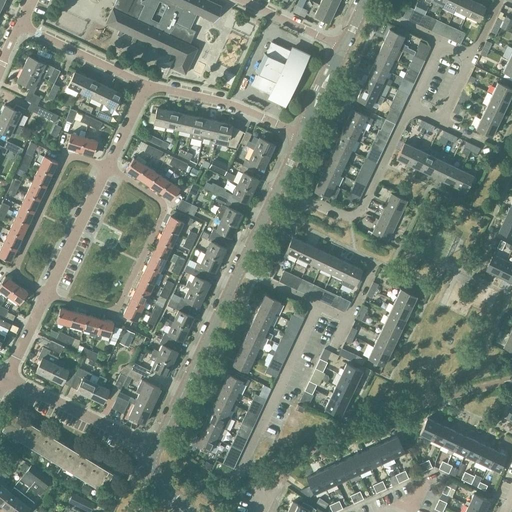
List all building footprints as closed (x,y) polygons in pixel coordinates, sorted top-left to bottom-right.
[(116,0),(105,23),(119,30),(117,36),(120,37),(123,32),(133,37),(131,42),(134,44),(137,38),(147,43),(145,49),(148,50),(151,45),(161,50),(159,55),(162,57),(165,51),(176,56),(171,68),(185,74),(197,49),(189,45),(191,41),(189,40),(191,36),(193,37),(195,32),(189,29),(196,13),(205,17),(212,2),(206,0),(116,0)] [(305,0),(299,0),(297,6),(302,8),(305,0)] [(336,0),(320,0),(319,5),(334,12),(339,1),(336,0)] [(445,0),(444,5),(455,10),(459,0),(445,0)] [(470,0),(459,0),(455,10),(466,16),(473,1),(470,0)] [(485,7),(473,1),(466,16),(478,21),(485,7)] [(334,12),(319,5),(314,16),(328,23),(334,12)] [(408,20),(413,10),(407,7),(402,18),(408,20)] [(419,12),(413,10),(408,20),(414,23),(419,12)] [(511,22),(511,20),(506,17),(500,28),(508,32),(511,22)] [(431,31),(436,21),(430,18),(425,28),(431,31)] [(503,21),(497,18),(494,25),(500,28),(503,21)] [(442,23),(436,21),(431,31),(437,34),(442,23)] [(500,28),(494,25),(491,32),(496,34),(500,28)] [(404,36),(389,29),(383,41),(398,48),(414,55),(415,51),(408,47),(408,46),(401,43),(404,36)] [(454,42),(459,31),(453,29),(448,39),(454,42)] [(465,34),(459,31),(454,42),(460,44),(465,34)] [(378,53),(393,59),(397,61),(399,57),(395,55),(398,48),(383,41),(378,53)] [(486,41),(483,48),(489,51),(492,44),(486,41)] [(290,51),(272,42),(267,52),(268,53),(267,55),(264,53),(255,72),(258,73),(257,75),(256,75),(251,85),(270,94),(269,96),(286,104),(291,91),(292,89),(293,90),(302,71),(301,71),(302,69),(308,57),(291,49),(290,51)] [(489,51),(483,48),(480,55),(486,58),(489,51)] [(415,51),(414,55),(424,60),(427,54),(416,49),(415,51)] [(378,53),(373,64),(387,71),(393,59),(378,53)] [(424,60),(414,55),(411,61),(422,66),(424,60)] [(28,56),(22,68),(39,77),(44,79),(47,73),(51,75),(54,69),(28,56)] [(511,61),(509,60),(503,71),(511,75),(511,61)] [(373,64),(367,75),(382,82),(390,86),(392,80),(385,77),(387,71),(373,64)] [(39,77),(22,68),(17,80),(36,89),(39,83),(37,82),(39,77)] [(51,75),(48,81),(54,84),(60,71),(54,68),(54,69),(51,75)] [(227,71),(222,81),(231,86),(235,75),(227,71)] [(80,92),(87,77),(75,72),(68,86),(80,92)] [(403,78),(414,83),(416,77),(405,72),(405,73),(403,78)] [(382,82),(367,75),(362,87),(377,94),(382,82)] [(467,83),(472,85),(476,78),(470,76),(467,83)] [(87,77),(80,92),(91,97),(98,83),(87,77)] [(414,83),(403,78),(400,84),(411,89),(414,83)] [(511,89),(498,82),(492,94),(508,102),(511,93),(511,89)] [(98,83),(91,97),(103,103),(110,88),(98,83)] [(472,85),(467,83),(463,90),(469,92),(472,85)] [(60,87),(54,84),(48,97),(54,100),(60,87)] [(377,94),(362,87),(357,99),(371,106),(373,102),(381,105),(384,98),(377,94)] [(121,94),(110,88),(103,103),(118,110),(122,103),(118,101),(121,94)] [(392,101),(403,106),(408,94),(397,89),(392,101)] [(25,100),(31,103),(37,106),(41,98),(28,92),(25,100)] [(492,94),(487,106),(503,113),(508,102),(492,94)] [(456,105),(462,108),(465,101),(459,98),(456,105)] [(389,107),(400,112),(403,106),(392,101),(389,107)] [(37,106),(31,103),(28,109),(55,122),(58,116),(42,108),(37,106)] [(84,111),(87,105),(81,103),(79,108),(84,111)] [(16,105),(13,110),(4,105),(0,114),(0,116),(15,124),(15,123),(18,125),(26,109),(16,105)] [(87,105),(84,111),(90,114),(93,108),(87,105)] [(462,108),(456,105),(453,112),(458,115),(462,108)] [(487,106),(481,117),(497,125),(503,113),(487,106)] [(157,108),(154,124),(166,127),(170,111),(157,108)] [(70,109),(66,120),(72,123),(76,111),(70,109)] [(352,109),(346,121),(361,128),(364,122),(370,125),(373,119),(352,109)] [(389,110),(385,119),(395,123),(399,114),(389,110)] [(99,111),(96,117),(109,123),(112,117),(99,111)] [(182,114),(170,111),(166,127),(178,129),(182,114)] [(87,125),(91,118),(84,114),(80,121),(87,125)] [(182,114),(178,129),(191,132),(195,117),(182,114)] [(15,124),(0,116),(0,131),(13,137),(15,132),(11,130),(15,124)] [(195,117),(191,132),(190,137),(191,139),(196,139),(197,139),(200,139),(200,141),(202,141),(203,135),(207,119),(195,117)] [(497,125),(481,117),(476,129),(492,136),(497,125)] [(91,118),(87,125),(99,130),(102,123),(91,118)] [(207,119),(203,135),(203,139),(210,140),(211,137),(216,138),(219,122),(207,119)] [(376,135),(387,140),(395,123),(385,119),(380,130),(379,129),(376,135)] [(425,129),(428,123),(421,120),(419,126),(425,129)] [(346,121),(341,132),(356,139),(359,133),(363,135),(366,130),(361,128),(346,121)] [(219,122),(216,138),(214,144),(227,147),(232,125),(219,122)] [(435,127),(428,123),(425,129),(432,132),(435,127)] [(80,130),(79,135),(70,133),(66,146),(80,150),(84,137),(85,132),(80,130)] [(246,131),(241,143),(246,146),(249,141),(252,134),(246,131)] [(448,140),(451,134),(444,131),(441,136),(448,140)] [(356,139),(341,132),(335,144),(350,151),(356,139)] [(451,134),(448,140),(455,143),(458,137),(451,134)] [(160,147),(163,141),(150,135),(148,141),(160,147)] [(97,141),(84,137),(80,150),(93,154),(97,141)] [(256,145),(249,141),(246,146),(254,149),(268,157),(274,145),(259,138),(256,145)] [(7,141),(4,147),(7,149),(20,155),(23,149),(7,141)] [(169,144),(163,141),(160,147),(166,150),(169,144)] [(374,141),(371,147),(382,152),(385,146),(374,141)] [(471,151),(474,145),(467,142),(464,147),(471,151)] [(408,164),(416,148),(404,143),(397,159),(408,164)] [(335,144),(330,155),(345,162),(350,151),(335,144)] [(152,156),(155,149),(148,145),(144,152),(152,156)] [(480,148),(474,145),(471,151),(478,154),(480,148)] [(382,152),(371,147),(368,152),(379,157),(382,152)] [(427,154),(416,148),(408,164),(420,170),(427,154)] [(163,152),(155,149),(152,156),(159,160),(163,152)] [(184,158),(187,152),(181,149),(178,155),(184,158)] [(245,160),(243,166),(254,171),(257,165),(263,168),(268,157),(254,149),(248,161),(245,160)] [(229,150),(223,166),(228,167),(233,152),(229,150)] [(192,155),(187,152),(184,158),(190,161),(192,155)] [(22,160),(30,164),(33,157),(26,153),(22,160)] [(439,159),(427,154),(420,170),(431,175),(439,159)] [(44,155),(40,164),(35,161),(33,165),(38,168),(51,174),(57,161),(44,155)] [(345,162),(330,155),(325,167),(340,174),(345,162)] [(177,168),(180,161),(173,157),(169,164),(177,168)] [(138,177),(145,165),(134,158),(126,170),(138,177)] [(450,165),(439,159),(431,175),(443,180),(450,165)] [(30,164),(22,160),(18,169),(26,172),(30,164)] [(188,164),(180,161),(177,168),(185,171),(188,164)] [(207,169),(210,163),(204,161),(201,166),(207,169)] [(360,169),(371,174),(374,169),(363,164),(360,169)] [(157,173),(145,165),(138,177),(149,185),(157,173)] [(227,168),(220,165),(217,172),(224,175),(227,168)] [(450,165),(443,180),(454,186),(462,170),(450,165)] [(254,171),(243,166),(240,171),(243,172),(238,184),(252,191),(258,179),(251,176),(254,171)] [(340,174),(325,167),(319,178),(334,185),(340,174)] [(38,168),(32,180),(45,186),(51,174),(38,168)] [(371,174),(360,169),(358,175),(369,180),(371,174)] [(462,170),(454,186),(466,192),(473,176),(462,170)] [(157,173),(149,185),(160,192),(168,180),(157,173)] [(14,178),(11,185),(18,189),(22,182),(14,178)] [(334,185),(319,178),(314,190),(329,197),(330,196),(335,198),(340,188),(334,186),(334,185)] [(45,186),(32,180),(27,193),(40,199),(45,186)] [(168,180),(160,192),(172,200),(180,188),(168,180)] [(228,190),(231,182),(227,180),(223,188),(228,190)] [(193,184),(189,192),(196,196),(200,187),(193,184)] [(221,189),(217,195),(227,200),(238,205),(241,200),(247,203),(252,191),(238,184),(232,196),(229,194),(230,193),(221,189)] [(18,189),(11,185),(7,193),(14,197),(18,189)] [(350,192),(361,197),(363,192),(352,187),(350,192)] [(361,197),(350,192),(347,198),(358,203),(361,197)] [(27,193),(21,205),(34,211),(40,199),(27,193)] [(391,193),(384,206),(401,215),(408,202),(391,193)] [(215,201),(224,205),(224,206),(221,204),(216,216),(221,218),(236,225),(242,214),(235,211),(238,205),(227,200),(217,195),(215,201)] [(188,213),(192,205),(182,200),(177,208),(188,213)] [(2,203),(0,207),(0,210),(6,214),(10,206),(2,203)] [(21,205),(15,218),(28,224),(34,211),(21,205)] [(384,206),(378,219),(395,227),(401,215),(384,206)] [(170,215),(164,228),(177,234),(183,222),(191,226),(193,220),(179,213),(176,218),(170,215)] [(15,218),(9,230),(22,236),(28,224),(15,218)] [(213,229),(211,234),(222,240),(225,234),(231,237),(236,225),(221,218),(216,230),(213,229)] [(395,227),(378,219),(372,232),(389,240),(395,227)] [(511,223),(505,220),(499,232),(511,237),(511,223)] [(164,228),(158,240),(171,247),(177,234),(164,228)] [(22,236),(9,230),(3,242),(16,248),(22,236)] [(187,239),(194,242),(197,235),(190,231),(187,239)] [(207,239),(209,234),(204,231),(201,237),(207,239)] [(211,241),(205,253),(220,260),(226,248),(219,245),(222,240),(211,234),(208,240),(211,241)] [(292,237),(286,251),(297,257),(304,242),(292,237)] [(194,242),(187,239),(183,246),(190,250),(194,242)] [(171,247),(158,240),(152,253),(165,259),(171,247)] [(501,241),(497,248),(503,250),(506,243),(501,241)] [(16,248),(3,242),(0,249),(0,256),(10,261),(16,248)] [(316,248),(304,242),(297,257),(309,262),(316,248)] [(327,253),(316,248),(309,262),(320,268),(327,253)] [(165,259),(152,253),(147,265),(159,271),(165,259)] [(220,260),(205,253),(200,265),(197,263),(195,269),(194,269),(206,274),(209,269),(215,272),(220,260)] [(327,253),(320,268),(332,273),(339,258),(327,253)] [(499,277),(507,261),(494,255),(486,271),(499,277)] [(175,263),(182,267),(185,259),(178,256),(175,263)] [(339,258),(332,273),(343,278),(350,264),(339,258)] [(187,265),(195,269),(197,263),(190,260),(187,265)] [(511,263),(507,261),(499,277),(511,283),(511,282),(511,263)] [(182,267),(175,263),(171,271),(178,275),(182,267)] [(341,284),(353,289),(353,288),(355,284),(358,277),(359,275),(362,269),(350,264),(343,278),(341,284)] [(159,271),(147,265),(141,278),(153,284),(159,271)] [(195,276),(191,282),(188,281),(185,286),(189,287),(189,288),(204,295),(210,283),(203,280),(206,274),(194,269),(192,274),(195,276)] [(284,284),(290,272),(284,270),(279,281),(284,284)] [(295,275),(290,272),(284,284),(290,287),(295,275)] [(358,277),(355,284),(359,286),(363,277),(359,275),(358,277)] [(0,289),(8,296),(16,284),(5,276),(0,283),(0,289)] [(153,284),(141,278),(135,290),(148,296),(153,284)] [(163,288),(170,292),(174,284),(167,280),(163,288)] [(308,295),(313,283),(307,281),(302,292),(308,295)] [(370,289),(375,291),(379,284),(373,282),(370,289)] [(319,286),(313,283),(308,295),(313,297),(319,286)] [(16,284),(8,296),(20,304),(28,292),(16,284)] [(170,292),(163,288),(159,296),(167,299),(170,292)] [(181,298),(178,303),(190,309),(192,303),(199,306),(204,295),(189,288),(184,299),(181,298)] [(375,291),(370,289),(367,296),(372,298),(375,291)] [(395,301),(411,308),(416,297),(400,289),(395,301)] [(135,290),(129,302),(142,308),(148,296),(135,290)] [(330,306),(336,294),(330,292),(325,303),(330,306)] [(336,294),(330,306),(336,308),(341,297),(336,294)] [(265,295),(259,307),(274,314),(280,302),(265,295)] [(411,308),(395,301),(389,312),(405,320),(411,308)] [(142,308),(129,302),(123,315),(136,321),(142,308)] [(179,310),(173,322),(188,329),(193,317),(187,314),(190,309),(178,303),(176,309),(179,310)] [(362,304),(359,311),(365,314),(368,307),(362,304)] [(151,313),(158,316),(162,309),(155,305),(151,313)] [(0,314),(5,317),(9,310),(1,306),(0,308),(0,314)] [(70,325),(74,311),(60,307),(56,321),(70,325)] [(259,307),(254,318),(269,325),(274,314),(259,307)] [(74,311),(70,325),(83,329),(87,315),(74,311)] [(359,311),(356,318),(362,321),(365,314),(359,311)] [(405,320),(389,312),(384,324),(400,331),(405,320)] [(158,316),(151,313),(146,322),(154,326),(158,316)] [(321,313),(319,317),(326,321),(329,316),(321,313)] [(87,315),(83,329),(90,331),(89,335),(95,337),(96,332),(100,318),(87,315)] [(292,315),(289,321),(300,326),(303,320),(292,315)] [(162,317),(160,322),(167,326),(167,325),(170,321),(162,317)] [(96,332),(95,337),(95,339),(100,340),(102,334),(110,336),(113,322),(100,318),(96,332)] [(254,318),(249,330),(263,337),(263,336),(270,340),(273,334),(266,331),(269,325),(254,318)] [(11,324),(0,319),(0,325),(8,330),(11,324)] [(167,325),(171,327),(168,333),(165,332),(162,338),(173,343),(176,337),(183,340),(188,329),(173,322),(170,321),(167,325)] [(300,326),(289,321),(287,327),(298,332),(300,326)] [(384,324),(378,335),(394,343),(400,331),(384,324)] [(115,327),(112,338),(117,339),(120,329),(115,327)] [(352,327),(349,334),(354,337),(357,330),(352,327)] [(122,338),(130,341),(134,333),(126,330),(122,338)] [(249,330),(243,341),(258,348),(263,337),(249,330)] [(60,331),(56,339),(64,342),(67,335),(60,331)] [(354,337),(349,334),(345,341),(351,344),(354,337)] [(67,335),(64,342),(71,346),(75,339),(67,335)] [(378,335),(373,347),(389,354),(394,343),(378,335)] [(162,345),(159,352),(154,349),(151,354),(152,354),(157,357),(172,364),(177,352),(171,349),(173,343),(162,338),(159,344),(162,345)] [(279,344),(289,349),(292,343),(281,338),(279,344)] [(60,353),(63,347),(50,341),(47,347),(60,353)] [(243,341),(238,353),(253,360),(258,348),(243,341)] [(289,349),(279,344),(276,349),(287,354),(289,349)] [(48,377),(55,364),(58,358),(48,353),(50,351),(42,347),(37,358),(40,360),(35,371),(48,377)] [(88,358),(91,351),(84,347),(80,355),(88,358)] [(389,354),(373,347),(367,359),(384,366),(389,354)] [(99,355),(91,351),(88,358),(95,362),(99,355)] [(350,352),(347,358),(355,362),(358,356),(350,352)] [(253,360),(238,353),(233,364),(247,371),(253,360)] [(172,364),(157,357),(152,354),(149,359),(154,361),(151,368),(166,375),(172,364)] [(317,364),(324,368),(327,363),(319,359),(317,364)] [(271,361),(268,367),(279,372),(281,366),(271,361)] [(341,374),(340,375),(356,383),(362,371),(346,363),(341,374)] [(75,374),(55,364),(48,377),(61,384),(62,382),(69,386),(75,374)] [(150,372),(138,366),(133,364),(130,370),(142,375),(147,378),(150,372)] [(324,368),(317,364),(315,369),(322,372),(324,368)] [(126,377),(127,377),(127,376),(128,374),(130,370),(130,369),(124,367),(123,366),(120,374),(126,377)] [(75,374),(69,386),(77,390),(76,391),(89,397),(96,383),(89,380),(92,374),(78,367),(75,374)] [(279,372),(268,367),(265,372),(276,377),(279,372)] [(142,375),(130,370),(128,374),(127,376),(139,381),(142,375)] [(113,386),(120,390),(126,377),(120,374),(119,374),(113,386)] [(237,393),(242,383),(247,385),(249,380),(236,374),(234,377),(228,374),(222,386),(237,393)] [(100,375),(96,383),(89,397),(102,404),(109,390),(102,387),(107,378),(100,375)] [(340,375),(335,386),(351,394),(356,383),(340,375)] [(160,389),(145,382),(141,380),(136,392),(139,393),(155,400),(160,389)] [(306,386),(314,390),(316,385),(309,381),(306,386)] [(222,386),(217,397),(232,404),(235,397),(239,399),(241,394),(237,393),(222,386)] [(314,390),(306,386),(304,391),(311,395),(314,390)] [(335,386),(330,397),(345,405),(351,394),(335,386)] [(261,391),(257,399),(264,402),(268,394),(261,391)] [(139,393),(136,400),(130,397),(128,402),(129,402),(134,405),(149,412),(155,400),(139,393)] [(118,411),(123,400),(117,397),(112,408),(118,411)] [(232,404),(217,397),(212,409),(226,416),(229,410),(235,412),(237,407),(232,404)] [(345,405),(330,397),(324,409),(340,416),(345,405)] [(129,402),(128,402),(123,400),(118,411),(123,413),(129,402)] [(263,405),(252,400),(250,405),(260,411),(263,405)] [(149,412),(134,405),(129,416),(144,423),(149,412)] [(226,416),(212,409),(206,420),(221,427),(226,416)] [(92,482),(91,484),(102,491),(113,474),(108,471),(106,473),(100,469),(102,467),(96,463),(94,466),(88,462),(90,460),(84,456),(82,458),(76,455),(78,452),(72,449),(71,451),(64,447),(66,445),(60,442),(59,444),(52,440),(54,438),(48,434),(47,437),(40,433),(42,431),(36,427),(35,429),(28,426),(30,423),(24,420),(23,422),(16,418),(18,416),(12,413),(2,430),(4,428),(9,431),(7,433),(14,437),(15,435),(20,438),(19,440),(26,444),(27,442),(32,445),(31,447),(38,452),(39,449),(44,452),(43,455),(50,459),(51,457),(56,460),(55,462),(62,466),(63,464),(68,467),(67,469),(74,473),(75,471),(80,474),(79,477),(86,481),(87,478),(92,482)] [(242,423),(252,428),(255,422),(244,417),(242,423)] [(431,440),(439,424),(427,418),(420,434),(431,440)] [(221,427),(206,420),(201,432),(216,438),(221,427)] [(252,428),(242,423),(239,429),(250,434),(252,428)] [(439,424),(431,440),(443,445),(450,429),(439,424)] [(450,429),(443,445),(449,448),(447,453),(451,455),(454,450),(461,434),(450,429)] [(216,438),(201,432),(196,443),(202,447),(200,450),(207,453),(208,450),(210,450),(213,444),(217,446),(219,445),(221,441),(216,439),(216,438)] [(472,440),(461,434),(454,450),(465,455),(472,440)] [(397,437),(385,442),(393,458),(404,453),(397,437)] [(231,445),(242,450),(244,445),(233,440),(231,445)] [(484,445),(472,440),(465,455),(476,461),(484,445)] [(393,458),(385,442),(374,447),(381,463),(393,458)] [(242,450),(231,445),(228,452),(239,457),(242,450)] [(495,450),(484,445),(476,461),(487,466),(495,450)] [(374,447),(363,452),(370,468),(381,463),(374,447)] [(506,455),(495,450),(487,466),(499,471),(506,455)] [(363,452),(351,457),(359,473),(370,468),(363,452)] [(14,465),(18,460),(13,456),(10,461),(14,465)] [(351,457),(340,462),(347,478),(359,473),(351,457)] [(429,460),(424,462),(427,470),(432,468),(429,460)] [(340,462),(329,467),(336,483),(347,478),(340,462)] [(427,470),(424,462),(419,464),(422,472),(427,470)] [(444,471),(447,464),(443,462),(439,469),(444,471)] [(25,463),(21,468),(26,471),(29,467),(25,463)] [(447,464),(444,471),(449,474),(452,466),(447,464)] [(329,467),(318,472),(325,489),(336,483),(329,467)] [(29,476),(35,480),(41,473),(41,472),(35,468),(29,476)] [(400,473),(403,481),(408,479),(404,471),(400,473)] [(325,489),(318,472),(306,478),(313,494),(325,489)] [(466,482),(470,474),(465,472),(461,480),(466,482)] [(41,473),(35,480),(41,485),(47,477),(41,473)] [(403,481),(400,473),(395,475),(399,483),(403,481)] [(470,474),(466,482),(471,484),(475,476),(470,474)] [(489,483),(485,481),(481,479),(478,487),(485,491),(489,483)] [(377,483),(381,491),(385,489),(382,481),(377,483)] [(381,491),(377,483),(372,486),(376,494),(381,491)] [(0,484),(0,504),(10,491),(0,484)] [(446,485),(442,493),(447,495),(451,488),(446,485)] [(14,486),(10,491),(0,504),(9,511),(10,511),(24,494),(14,486)] [(354,494),(358,502),(363,499),(359,491),(354,494)] [(24,494),(10,511),(26,511),(34,502),(24,494)] [(68,502),(81,508),(85,500),(72,494),(68,502)] [(358,502),(354,494),(349,496),(353,504),(358,502)] [(465,503),(468,505),(482,511),(484,511),(489,501),(473,494),(470,502),(467,501),(465,503)] [(437,504),(444,508),(447,503),(439,499),(437,504)] [(333,503),(337,511),(342,509),(338,501),(333,503)] [(287,511),(306,511),(308,509),(292,502),(287,511)] [(334,511),(337,511),(333,503),(329,505),(331,511),(334,511)]
